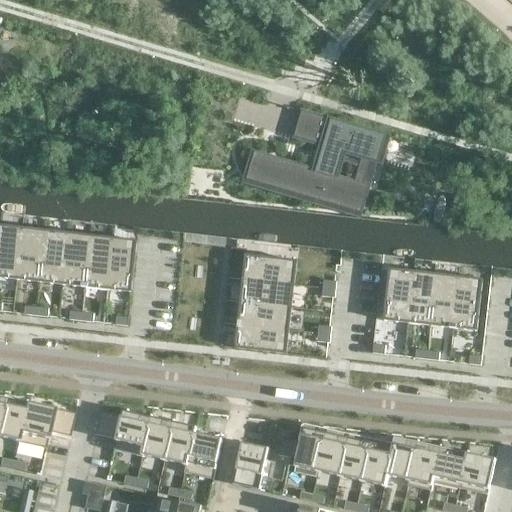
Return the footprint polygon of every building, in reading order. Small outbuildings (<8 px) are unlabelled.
[(302,113),(294,138),(323,146),(316,172),(254,154),(246,180),(361,214),(369,187),(363,185),(370,161),(378,163),(386,137),(331,121),(302,113)] [(0,227),(0,279),(17,281),(23,230),(0,227)] [(23,230),(17,281),(40,284),(45,233),(23,230)] [(45,233),(40,284),(62,287),(68,235),(45,233)] [(68,235),(62,287),(85,289),(91,238),(68,235)] [(91,238),(85,289),(108,292),(113,240),(91,238)] [(113,240),(108,292),(131,294),(137,243),(113,240)] [(246,257),(243,281),(295,287),(297,263),(246,257)] [(390,271),(384,323),(407,325),(413,274),(390,271)] [(413,274),(407,325),(430,328),(436,276),(413,274)] [(436,276),(430,328),(454,330),(459,279),(436,276)] [(459,279),(454,330),(477,333),(483,282),(459,279)] [(243,281),(241,304),(292,309),(295,287),(243,281)] [(324,282),(323,290),(335,291),(336,283),(324,282)] [(323,290),(322,298),(335,300),(335,291),(323,290)] [(241,304),(238,326),(289,332),(292,309),(241,304)] [(25,308),(24,316),(36,318),(37,309),(25,308)] [(37,309),(36,318),(48,319),(49,310),(37,309)] [(70,313),(69,321),(81,323),(82,314),(70,313)] [(82,314),(81,323),(93,324),(94,316),(82,314)] [(117,318),(116,326),(128,328),(129,319),(117,318)] [(238,326),(235,350),(287,356),(289,332),(238,326)] [(318,327),(318,335),(330,337),(331,329),(318,327)] [(318,335),(317,344),(330,345),(330,337),(318,335)] [(373,346),(372,355),(385,357),(386,347),(373,346)] [(416,352),(415,360),(427,361),(427,362),(428,353),(416,352)] [(428,353),(427,362),(439,363),(440,354),(428,353)] [(470,357),(469,366),(481,368),(482,358),(470,357)] [(2,399),(0,409),(0,439),(16,443),(25,404),(4,400),(2,399)] [(16,443),(16,444),(45,450),(49,434),(69,439),(75,415),(26,405),(25,404),(16,443)] [(102,415),(97,437),(114,441),(112,450),(138,456),(146,418),(121,412),(119,419),(102,415)] [(146,418),(138,456),(162,461),(171,423),(146,418)] [(171,423),(162,461),(187,467),(194,435),(196,429),(171,423)] [(304,427),(294,469),(317,474),(327,432),(304,427)] [(327,432),(317,474),(340,479),(349,438),(327,432)] [(187,467),(186,475),(214,481),(222,441),(194,435),(187,467)] [(349,438),(340,479),(362,484),(372,443),(349,438)] [(395,448),(388,478),(408,482),(409,483),(418,445),(397,440),(395,448)] [(372,443),(362,484),(385,489),(388,478),(395,448),(372,443)] [(408,482),(407,487),(432,492),(433,484),(441,450),(418,445),(409,483),(408,482)] [(243,446),(234,485),(260,491),(269,451),(243,446)] [(281,450),(279,457),(290,459),(292,452),(281,450)] [(441,450),(433,484),(459,490),(467,456),(441,450)] [(467,456),(459,490),(488,496),(496,463),(467,456)] [(1,460),(0,463),(0,467),(11,470),(13,462),(1,460)] [(13,462),(11,470),(23,473),(25,465),(13,462)] [(85,483),(82,496),(88,498),(85,510),(91,511),(101,511),(106,488),(85,483)] [(23,491),(21,503),(29,505),(31,493),(23,491)] [(301,493),(299,501),(311,503),(313,496),(301,493)] [(313,496),(311,503),(323,506),(324,498),(313,496)] [(160,500),(157,511),(201,511),(202,509),(160,500)] [(21,503),(18,511),(27,511),(29,505),(21,503)] [(346,503),(344,510),(351,511),(355,511),(357,505),(346,503)]
